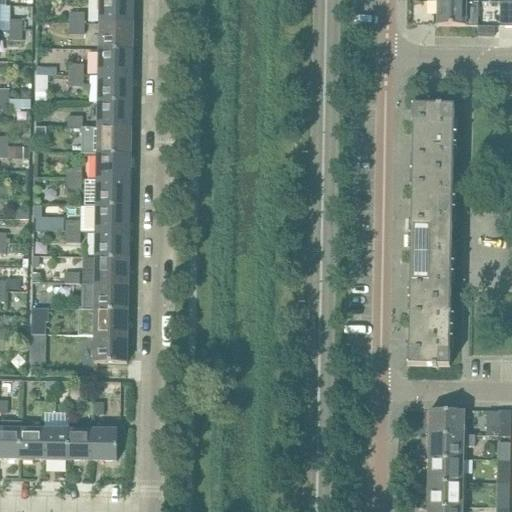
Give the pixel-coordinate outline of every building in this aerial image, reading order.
[(133,0),(100,0),(100,25),(133,26),(133,0)] [(438,2),(437,26),(445,27),(478,27),(478,3),(438,2)] [(500,3),(500,28),(504,28),(511,27),(511,3),(505,3),(500,3)] [(69,25),(84,25),(84,13),(70,13),(69,25)] [(10,31),(22,31),(22,20),(10,20),(10,31)] [(84,25),(69,25),(69,35),(84,36),(84,25)] [(132,52),(133,26),(100,25),(99,51),(132,52)] [(22,31),(10,31),(9,42),(21,42),(22,31)] [(132,52),(99,51),(99,77),(132,77),(132,52)] [(68,76),(83,76),(83,65),(69,65),(68,76)] [(36,76),(48,76),(56,76),(57,68),(37,68),(36,76)] [(36,102),(48,102),(48,76),(36,76),(36,102)] [(83,76),(68,76),(68,88),(83,88),(83,76)] [(131,104),(132,77),(99,77),(98,103),(131,104)] [(0,100),(8,101),(8,90),(0,89),(0,100)] [(31,101),(8,101),(0,100),(0,110),(8,111),(8,109),(31,109),(31,101)] [(131,104),(98,103),(98,129),(131,130),(131,104)] [(410,172),(453,173),(454,108),(412,107),(411,123),(416,123),(415,158),(411,158),(410,172)] [(67,128),(82,129),(82,117),(68,117),(67,128)] [(35,128),(35,140),(46,140),(46,128),(35,128)] [(82,140),(81,155),(97,155),(131,156),(131,130),(98,129),(82,129),(82,140)] [(131,156),(97,155),(97,181),(130,182),(131,156)] [(66,181),(81,181),(81,170),(67,169),(66,181)] [(409,237),(452,238),(453,173),(410,172),(410,188),(415,188),(414,222),(409,222),(409,237)] [(81,181),(66,181),(66,192),(81,192),(81,181)] [(130,208),(130,182),(97,181),(96,207),(130,208)] [(80,222),(80,233),(96,233),(129,234),(130,208),(96,207),(84,207),(80,207),(80,222)] [(35,219),(35,231),(48,231),(48,218),(42,218),(35,218),(35,219)] [(65,232),(80,233),(80,222),(66,221),(65,232)] [(80,233),(65,232),(65,244),(80,244),(80,233)] [(129,260),(129,234),(96,233),(95,259),(129,260)] [(408,302),(450,303),(452,238),(409,237),(409,252),(413,252),(413,265),(413,287),(408,287),(408,302)] [(129,260),(95,259),(95,285),(128,286),(129,260)] [(64,285),(79,285),(79,274),(65,273),(64,285)] [(41,274),(33,274),(32,284),(40,284),(41,274)] [(81,285),(80,311),(128,312),(128,286),(95,285),(82,285),(81,285)] [(407,367),(430,367),(449,368),(450,303),(408,302),(408,316),(412,316),(412,351),(407,351),(407,367)] [(78,337),(94,337),(127,338),(128,312),(80,311),(78,311),(78,337)] [(32,323),(31,336),(43,336),(43,324),(32,323)] [(31,336),(31,348),(42,348),(43,336),(31,336)] [(127,364),(127,338),(94,337),(94,364),(127,364)] [(34,415),(45,415),(45,403),(34,403),(34,415)] [(56,403),(45,403),(45,415),(56,415),(56,403)] [(82,416),(93,416),(93,404),(82,404),(82,416)] [(104,404),(93,404),(93,416),(104,416),(104,404)] [(464,436),(464,412),(429,411),(429,436),(464,436)] [(510,437),(510,413),(499,412),(499,426),(487,426),(486,437),(510,437)] [(0,460),(20,460),(21,430),(21,423),(0,422),(0,460)] [(20,460),(44,461),(45,431),(21,430),(20,460)] [(69,431),(45,431),(44,461),(68,461),(69,431)] [(68,461),(92,462),(93,432),(69,431),(68,461)] [(117,432),(93,432),(92,462),(117,462),(117,432)] [(429,436),(428,460),(463,460),(464,448),(474,449),(474,437),(464,436),(429,436)] [(509,461),(509,445),(498,445),(498,461),(509,461)] [(463,485),(463,460),(428,460),(428,484),(463,485)] [(509,478),(509,461),(498,461),(497,478),(509,478)] [(462,508),(463,485),(428,484),(427,508),(462,508)] [(497,493),(497,509),(508,509),(509,493),(497,493)]
